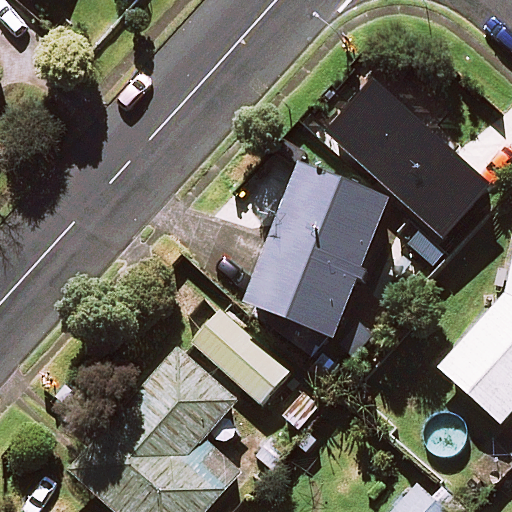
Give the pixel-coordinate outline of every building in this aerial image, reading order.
[(388,206),(301,171),(246,309),(332,344),(388,206)] [(511,289),(439,372),(501,427),(511,414),(511,289)] [(289,376),(221,315),(193,347),(261,407),(289,376)] [(237,407),(182,356),(72,475),(111,511),(209,511),(240,479),(202,445),(237,407)] [(461,511),(428,480),(397,511),(461,511)]
